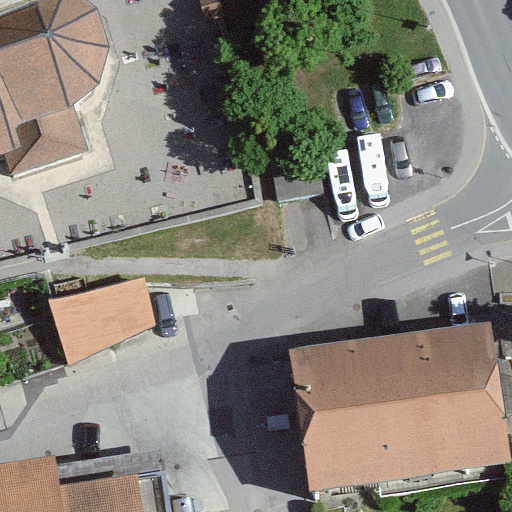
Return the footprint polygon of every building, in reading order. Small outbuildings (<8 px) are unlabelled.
[(0,0),(0,162),(4,161),(10,180),(86,155),(73,114),(98,94),(109,58),(97,20),(70,0),(0,0)] [(275,177),(279,201),(325,193),(321,169),(275,177)] [(147,273),(51,303),(68,360),(165,330),(147,273)] [(511,369),(506,328),(291,356),(311,503),(511,476),(511,369)] [(61,457),(0,465),(0,511),(164,511),(160,489),(67,502),(61,457)]
